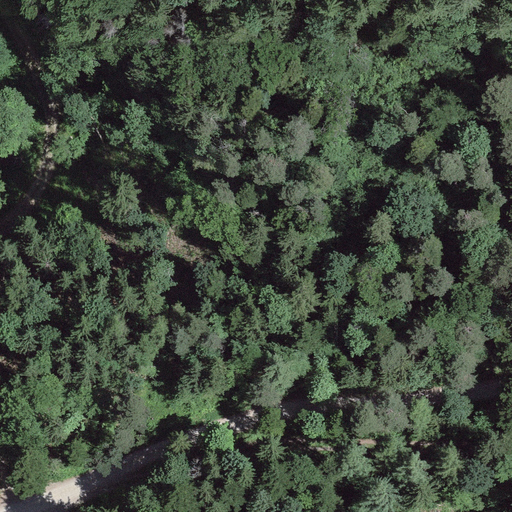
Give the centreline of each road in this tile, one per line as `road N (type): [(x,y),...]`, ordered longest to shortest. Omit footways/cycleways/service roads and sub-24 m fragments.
road 1 (track): [(511,385),(224,426),(61,499)]
road 2 (track): [(511,447),(274,441),(61,499)]
road 3 (track): [(0,240),(41,185),(52,150),(50,104),(0,5)]
